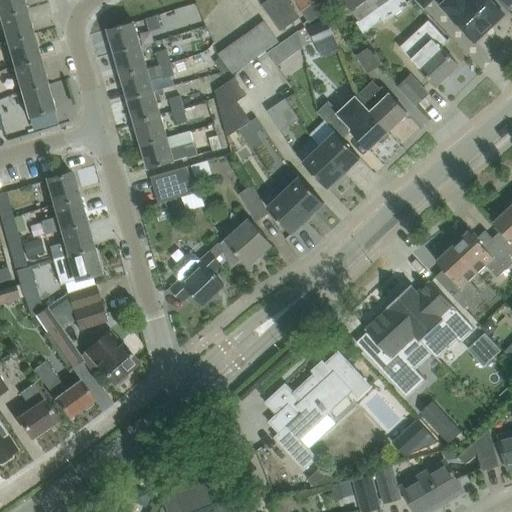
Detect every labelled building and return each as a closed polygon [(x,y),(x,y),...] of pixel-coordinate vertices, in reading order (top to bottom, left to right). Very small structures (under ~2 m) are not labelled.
[(0,0),(0,15),(25,9),(22,0),(0,0)] [(300,17),(287,0),(267,0),(261,4),(280,31),(300,17)] [(326,11),(318,0),(314,0),(301,10),(310,22),(326,11)] [(340,0),(318,0),(326,11),(340,0)] [(335,25),(353,13),(343,0),(326,12),(335,25)] [(347,0),(346,1),(359,20),(376,8),(383,18),(385,21),(410,4),(406,0),(347,0)] [(446,0),(441,5),(475,41),(504,14),(490,0),(465,0),(462,4),(458,0),(446,0)] [(32,33),(25,9),(0,15),(0,18),(6,41),(32,33)] [(157,15),(146,19),(149,32),(161,28),(157,15)] [(278,41),(276,38),(264,21),(253,29),(267,49),(278,41)] [(108,29),(115,53),(141,46),(134,22),(108,29)] [(429,22),(409,40),(419,51),(411,58),(412,59),(437,86),(459,65),(445,51),(441,46),(447,41),(429,22)] [(253,29),(242,37),(256,57),(267,49),(253,29)] [(13,66),(39,58),(32,33),(6,41),(13,66)] [(245,65),(256,57),(242,37),(231,45),(245,65)] [(156,51),(160,64),(171,61),(189,55),(186,43),(167,48),(156,51)] [(221,56),(221,57),(230,70),(233,73),(245,65),(231,45),(219,53),(221,56)] [(148,68),(141,46),(115,53),(122,76),(148,68)] [(381,64),(371,47),(370,46),(356,54),(367,73),(381,64)] [(278,47),(268,54),(272,60),(282,53),(278,47)] [(221,56),(213,61),(221,72),(230,70),(221,57),(221,56)] [(20,91),(46,84),(39,58),(13,66),(20,91)] [(163,78),(175,74),(171,61),(160,64),(148,68),(122,76),(128,99),(155,91),(151,80),(162,76),(163,78)] [(430,93),(411,73),(398,85),(417,105),(430,93)] [(234,76),(215,90),(218,98),(227,137),(239,129),(244,136),(261,124),(256,117),(250,121),(237,100),(246,94),(234,76)] [(374,80),(359,93),(356,96),(371,112),(389,131),(408,113),(382,86),(381,88),(374,80)] [(46,84),(20,91),(28,116),(54,109),(46,84)] [(135,122),(161,114),(155,91),(128,99),(135,122)] [(184,108),(180,94),(169,97),(173,111),(184,108)] [(356,96),(339,111),(329,101),(318,111),(343,138),(351,130),(369,149),(378,141),(382,142),(388,136),(387,132),(388,131),(388,132),(389,131),(371,112),(356,96)] [(299,119),(285,99),(268,110),(281,131),(299,119)] [(173,111),(176,123),(187,120),(184,108),(173,111)] [(135,122),(142,145),(168,137),(165,126),(161,114),(135,122)] [(142,145),(148,168),(175,161),(175,160),(186,157),(198,154),(194,141),(191,142),(188,131),(168,137),(142,145)] [(336,132),(320,147),(344,173),(360,157),(336,132)] [(328,188),(344,173),(320,147),(303,162),(328,188)] [(151,177),(159,203),(183,196),(180,184),(192,180),(187,166),(151,177)] [(277,185),(284,192),(308,218),(324,203),(293,170),(277,185)] [(45,179),(51,198),(53,205),(79,197),(71,171),(45,179)] [(252,185),(241,191),(258,218),(269,211),(252,185)] [(0,192),(0,212),(2,220),(13,216),(6,191),(0,192)] [(308,218),(284,192),(268,208),(292,233),(308,218)] [(86,222),(79,197),(53,205),(56,216),(41,220),(45,233),(60,229),(86,222)] [(111,233),(126,224),(117,206),(101,214),(111,233)] [(511,209),(510,207),(494,222),(501,230),(493,238),(511,258),(511,209)] [(2,220),(9,244),(20,241),(13,216),(2,220)] [(249,217),(224,239),(220,243),(231,268),(241,258),(248,266),(251,263),(253,264),(259,258),(258,257),(272,244),(249,217)] [(93,247),(86,222),(60,229),(64,241),(49,245),(53,259),(93,247)] [(469,231),(453,246),(478,273),(487,265),(498,277),(511,263),(511,258),(493,238),(485,230),(476,238),(469,231)] [(9,244),(16,270),(27,266),(20,241),(9,244)] [(478,273),(453,246),(437,261),(444,269),(435,277),(453,296),(454,296),(461,303),(465,307),(481,291),(470,280),(478,273)] [(100,273),(93,247),(53,259),(60,283),(75,279),(75,280),(100,273)] [(180,279),(171,288),(183,301),(192,293),(203,305),(224,285),(213,273),(221,265),(209,252),(202,259),(201,258),(200,259),(196,255),(193,254),(190,254),(187,255),(175,266),(174,269),(174,272),(175,274),(179,278),(180,279)] [(8,266),(0,268),(0,281),(12,278),(8,266)] [(20,283),(23,295),(24,295),(31,317),(34,315),(42,309),(30,266),(27,266),(16,270),(20,283)] [(398,296),(388,306),(389,307),(415,335),(424,345),(430,351),(432,353),(435,356),(457,336),(458,338),(461,341),(475,329),(430,281),(417,292),(411,286),(412,286),(411,285),(398,296)] [(94,284),(69,292),(79,328),(105,320),(94,284)] [(81,354),(53,314),(47,305),(42,309),(34,315),(46,331),(44,332),(71,369),(83,360),(84,360),(80,355),(81,354)] [(375,339),(363,350),(407,397),(426,379),(415,369),(413,366),(430,351),(424,345),(415,335),(389,307),(367,328),(366,329),(368,331),(375,339)] [(83,360),(91,371),(98,365),(114,383),(115,382),(118,385),(129,376),(126,373),(137,363),(109,330),(98,340),(84,351),(81,354),(80,355),(84,360),(83,360)] [(485,333),(475,342),(491,360),(501,350),(485,333)] [(286,383),(265,402),(276,414),(268,421),(278,433),(274,437),(304,470),(317,458),(301,439),(328,413),(352,392),(358,398),(371,386),(352,365),(339,350),(294,392),(286,383)] [(33,369),(69,417),(93,398),(80,381),(68,390),(45,360),(33,369)] [(0,377),(0,394),(8,389),(0,377)] [(33,385),(21,393),(31,408),(17,418),(31,438),(57,420),(33,385)] [(443,411),(429,423),(447,443),(461,431),(443,411)] [(417,419),(393,442),(405,455),(438,442),(417,419)] [(16,448),(0,424),(0,463),(1,464),(12,457),(12,451),(16,448)] [(498,465),(488,428),(475,440),(483,469),(498,465)] [(511,432),(500,436),(502,445),(507,464),(511,463),(511,432)] [(182,511),(181,511),(225,511),(230,510),(227,503),(218,506),(206,475),(207,474),(206,473),(202,475),(196,460),(172,470),(178,485),(173,487),(180,505),(182,511)] [(453,471),(452,472),(445,460),(401,485),(411,501),(417,511),(431,511),(441,506),(463,493),(461,489),(462,489),(454,475),(455,474),(453,471)] [(392,468),(377,472),(386,500),(400,496),(392,468)] [(371,475),(355,480),(364,511),(380,507),(371,475)]
